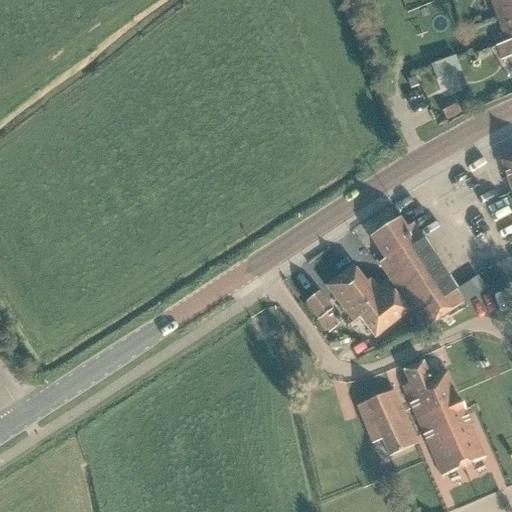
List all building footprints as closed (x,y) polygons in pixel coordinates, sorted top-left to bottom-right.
[(511,0),(488,0),(505,45),(495,49),(500,61),(511,56),(511,0)] [(415,78),(407,81),(410,90),(418,87),(415,78)] [(461,114),(457,107),(443,114),(447,121),(461,114)] [(511,158),(500,162),(511,196),(511,158)] [(405,229),(399,219),(369,238),(384,261),(378,264),(423,332),(464,305),(456,293),(457,292),(423,241),(422,241),(412,225),(405,229)] [(408,312),(385,283),(377,290),(370,280),(365,284),(352,267),(325,288),(352,322),(358,318),(374,338),(408,312)] [(331,311),(318,293),(305,303),(319,321),(331,311)] [(338,327),(328,314),(319,321),(329,334),(338,327)] [(484,458),(479,445),(447,373),(430,381),(423,364),(403,373),(409,385),(402,388),(441,477),(484,458)] [(393,392),(357,408),(373,445),(382,441),(389,457),(416,446),(393,392)]
